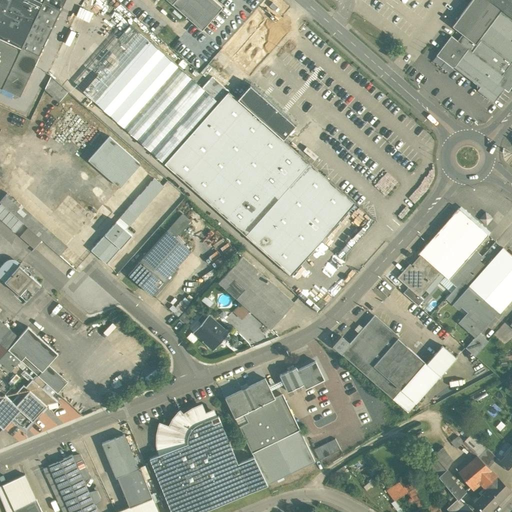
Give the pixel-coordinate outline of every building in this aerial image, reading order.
[(36,0),(0,0),(0,87),(1,88),(21,47),(42,3),(36,0)] [(42,0),(42,3),(60,11),(65,0),(42,0)] [(222,7),(213,0),(175,0),(172,4),(202,30),(222,7)] [(511,0),(472,0),(453,26),(463,33),(458,41),(470,50),(472,51),(481,39),(479,38),(500,10),(511,19),(511,0)] [(60,11),(42,3),(21,47),(39,56),(60,11)] [(511,19),(500,10),(479,38),(481,39),(472,51),(470,50),(458,66),(481,83),(490,90),(496,82),(504,88),(508,91),(511,86),(511,19)] [(226,52),(249,72),(263,55),(265,57),(269,53),(267,51),(282,34),(260,14),(226,52)] [(470,50),(458,41),(451,36),(437,55),(453,67),(455,64),(458,66),(470,50)] [(218,102),(151,42),(97,103),(164,163),(218,102)] [(21,47),(1,88),(19,97),(39,56),(21,47)] [(68,91),(51,76),(45,88),(60,101),(68,91)] [(496,82),(490,90),(481,83),(477,89),(494,102),(504,88),(496,82)] [(295,127),(249,85),(245,90),(264,107),(291,130),(295,127)] [(264,107),(245,90),(237,99),(256,116),(264,107)] [(237,99),(228,91),(218,102),(164,163),(291,275),(355,203),(283,139),(256,116),(237,99)] [(291,130),(264,107),(256,116),(283,139),(291,130)] [(109,136),(88,160),(119,187),(140,164),(109,136)] [(154,179),(120,217),(128,225),(163,186),(154,179)] [(67,246),(7,193),(0,201),(0,202),(59,255),(67,246)] [(97,210),(92,206),(88,210),(93,215),(97,210)] [(458,208),(419,253),(438,270),(444,275),(449,280),(449,279),(475,250),(488,235),(473,221),(458,208)] [(182,213),(167,230),(175,237),(190,220),(182,213)] [(116,221),(91,250),(106,263),(131,235),(116,221)] [(167,230),(140,260),(164,281),(191,251),(175,237),(167,230)] [(511,255),(503,247),(470,284),(499,311),(500,312),(511,297),(511,255)] [(475,250),(449,279),(456,286),(459,283),(483,256),(475,250)] [(242,256),(219,282),(271,329),(294,303),(242,256)] [(438,270),(422,256),(411,268),(412,269),(408,273),(405,269),(398,277),(408,287),(417,295),(417,294),(424,287),(438,270)] [(8,261),(5,263),(4,262),(0,266),(0,277),(4,281),(19,265),(20,264),(17,261),(14,260),(11,260),(8,261)] [(164,281),(140,260),(128,274),(152,295),(164,281)] [(19,265),(4,281),(26,301),(41,284),(19,265)] [(438,270),(424,287),(429,292),(444,275),(438,270)] [(456,286),(446,298),(453,304),(458,299),(466,289),(459,283),(456,286)] [(499,311),(470,284),(466,289),(458,299),(470,309),(458,322),(475,337),(476,337),(479,333),(499,311)] [(417,295),(408,287),(403,293),(418,306),(424,299),(417,294),(417,295)] [(188,307),(178,318),(185,324),(195,313),(188,307)] [(202,314),(197,320),(200,323),(206,317),(202,314)] [(341,336),(333,346),(368,377),(376,368),(373,366),(398,338),(399,336),(376,316),(351,345),(341,336)] [(214,323),(206,317),(200,323),(200,324),(204,327),(197,335),(213,349),(226,334),(222,331),(224,329),(215,321),(214,323)] [(18,337),(0,321),(0,342),(8,349),(18,337)] [(58,353),(28,327),(18,337),(8,349),(20,360),(36,375),(38,376),(48,364),(58,353)] [(475,337),(465,348),(475,356),(488,341),(479,333),(476,337),(475,337)] [(398,338),(373,366),(376,368),(401,390),(425,362),(398,338)] [(442,346),(426,364),(440,375),(456,358),(442,346)] [(20,360),(8,349),(0,357),(0,361),(11,371),(20,360)] [(295,367),(279,375),(287,391),(302,383),(305,388),(323,379),(314,361),(297,369),(295,367)] [(401,390),(392,399),(407,412),(440,375),(426,364),(425,362),(401,390)] [(48,364),(38,376),(47,384),(57,393),(67,382),(48,364)] [(401,390),(376,368),(368,377),(392,399),(401,390)] [(38,376),(36,375),(32,379),(43,388),(47,384),(38,376)] [(265,378),(247,386),(246,384),(241,387),(242,389),(225,397),(234,417),(243,412),(275,398),(274,397),(265,378)] [(23,384),(16,393),(18,395),(12,401),(16,405),(30,390),(47,406),(48,404),(57,402),(58,402),(43,388),(32,379),(26,386),(23,384)] [(12,401),(5,395),(0,399),(0,425),(3,429),(11,420),(13,418),(20,410),(33,421),(47,406),(30,390),(16,405),(12,401)] [(275,398),(243,412),(248,422),(239,426),(251,452),(299,430),(282,394),(274,397),(275,398)] [(198,407),(192,410),(188,412),(183,416),(180,413),(173,421),(170,429),(163,426),(162,429),(160,428),(158,435),(159,446),(160,454),(149,458),(171,511),(199,511),(267,485),(267,484),(253,456),(237,463),(218,415),(212,417),(209,412),(204,414),(202,409),(199,410),(198,407)] [(20,410),(13,418),(18,422),(26,429),(33,421),(20,410)] [(299,430),(251,452),(253,456),(267,484),(314,462),(299,430)] [(486,447),(472,432),(464,441),(478,456),(486,447)] [(124,434),(101,443),(115,478),(117,477),(138,468),(124,434)] [(335,439),(313,449),(318,460),(340,449),(335,439)] [(497,458),(486,447),(478,456),(489,467),(497,458)] [(426,461),(439,476),(446,470),(452,460),(443,448),(426,461)] [(511,448),(500,462),(511,472),(511,448)] [(72,455),(48,466),(69,511),(91,511),(97,510),(72,455)] [(478,481),(490,470),(478,456),(458,473),(471,487),(478,481)] [(69,511),(48,466),(43,468),(62,511),(69,511)] [(138,468),(117,477),(129,507),(151,498),(139,468),(138,468)] [(465,492),(446,470),(439,476),(454,495),(457,499),(459,496),(460,497),(465,492)] [(478,481),(488,489),(498,478),(490,470),(478,481)] [(432,500),(411,472),(399,481),(407,491),(417,505),(420,508),(425,505),(432,500)] [(24,475),(2,485),(14,510),(36,500),(24,475)] [(488,489),(499,501),(510,490),(498,478),(488,489)] [(399,481),(387,490),(395,500),(407,491),(399,481)] [(14,511),(14,510),(2,485),(0,485),(0,497),(6,511),(14,511)] [(488,489),(474,503),(482,511),(488,511),(499,501),(488,489)] [(454,495),(449,499),(452,503),(457,499),(454,495)] [(129,507),(117,511),(157,511),(151,498),(129,507)] [(36,500),(14,510),(14,511),(41,511),(36,499),(36,500)] [(440,511),(432,500),(425,505),(429,511),(440,511)]
